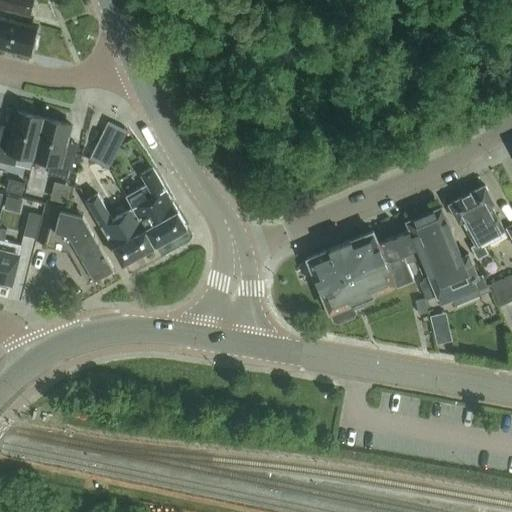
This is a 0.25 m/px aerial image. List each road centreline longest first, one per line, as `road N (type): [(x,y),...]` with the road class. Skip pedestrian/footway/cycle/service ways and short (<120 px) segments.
road 1 (residential): [(236,255),(386,195),(511,126)]
road 2 (tertiary): [(511,392),(228,342)]
road 3 (tertiary): [(236,255),(136,67)]
road 4 (tertiary): [(40,356),(103,335),(228,342)]
road 5 (unclassified): [(136,67),(52,80),(0,68)]
